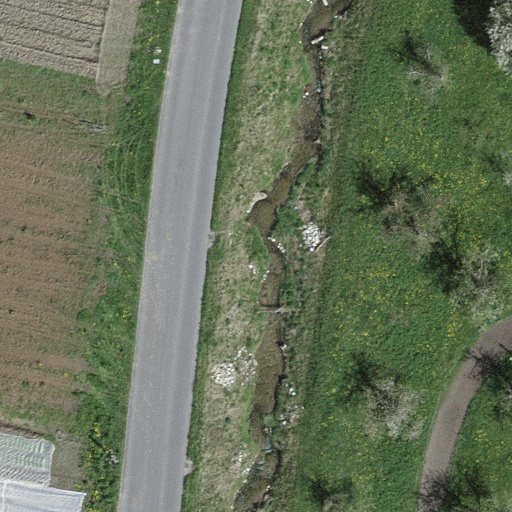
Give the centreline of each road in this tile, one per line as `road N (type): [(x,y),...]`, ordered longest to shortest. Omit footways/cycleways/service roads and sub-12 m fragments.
road 1 (unclassified): [(150,511),(213,0)]
road 2 (track): [(426,511),(442,436),(472,369),(511,338)]
